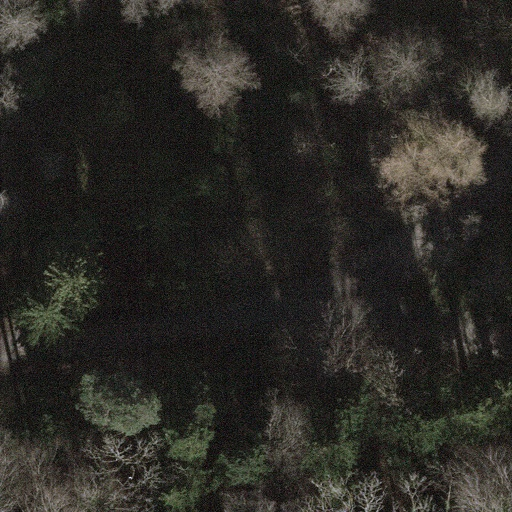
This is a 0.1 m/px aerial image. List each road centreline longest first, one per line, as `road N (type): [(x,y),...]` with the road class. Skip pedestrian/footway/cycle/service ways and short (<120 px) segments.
road 1 (track): [(0,344),(302,300)]
road 2 (track): [(302,300),(481,197),(511,167)]
road 3 (track): [(302,300),(511,349)]
